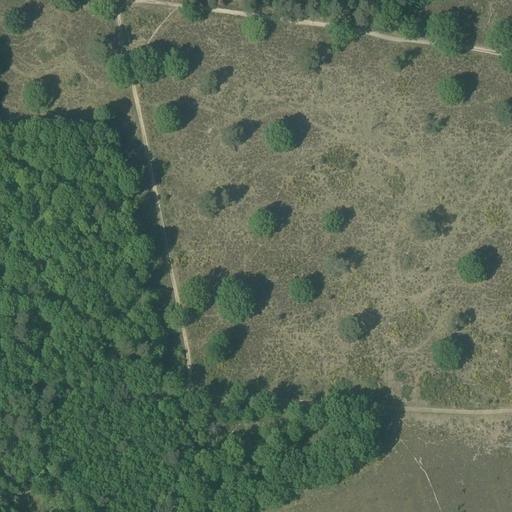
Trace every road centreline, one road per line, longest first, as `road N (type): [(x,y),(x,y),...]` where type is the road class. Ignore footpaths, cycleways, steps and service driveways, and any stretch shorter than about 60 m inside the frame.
road 1 (track): [(193,390),(118,0)]
road 2 (track): [(511,50),(165,0)]
road 3 (track): [(0,391),(182,392)]
road 4 (track): [(188,511),(182,392)]
